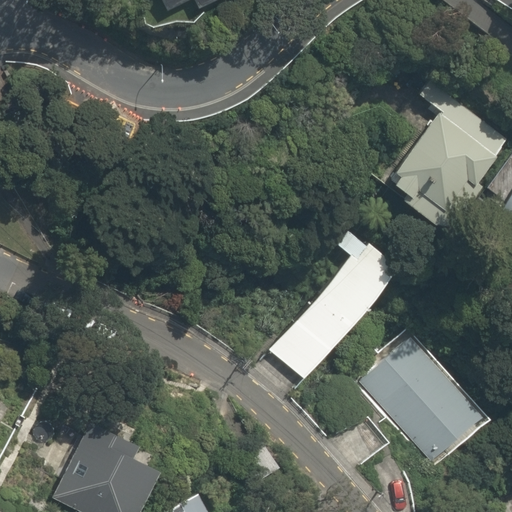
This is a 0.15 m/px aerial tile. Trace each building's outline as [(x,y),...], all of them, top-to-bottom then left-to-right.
[(162,0),(170,15),(197,4),(202,13),(229,0),(162,0)] [(471,181),(477,185),(501,149),(444,109),(392,183),(413,198),(409,204),(436,223),(446,208),(450,211),(471,181)] [(511,192),(500,210),(511,217),(511,192)] [(346,252),(266,347),(306,380),(401,264),(349,221),(333,241),(346,252)] [(486,418),(402,332),(354,378),(437,465),(486,418)] [(115,432),(109,442),(88,430),(52,494),(83,511),(134,511),(158,471),(132,457),(139,446),(115,432)] [(214,511),(202,488),(154,511),(214,511)]
